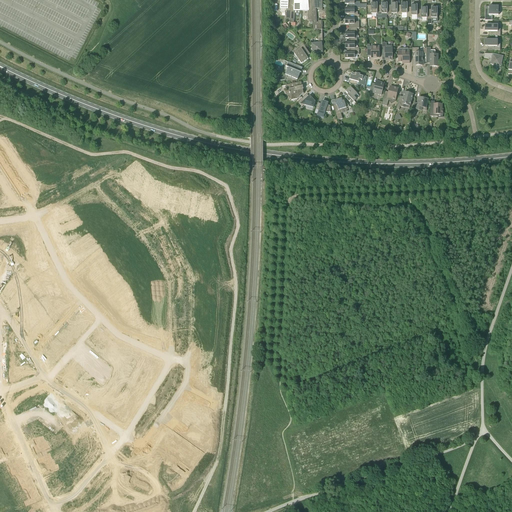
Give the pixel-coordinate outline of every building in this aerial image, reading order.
[(288,0),(280,0),(281,9),(280,12),(285,12),(285,11),(286,11),(286,20),(290,20),(291,0),(288,0)] [(290,20),(290,23),(291,23),(291,25),(291,26),(295,26),(295,23),(294,23),(294,20),(295,14),(295,11),(301,11),(301,2),(297,2),(298,1),(291,0),(290,20)] [(305,2),(301,2),(301,11),(308,11),(308,20),(312,20),(311,0),(305,1),(305,2)] [(322,9),(322,2),(321,0),(313,0),(311,0),(312,20),(313,30),(315,30),(321,30),(322,30),(322,21),(318,21),(318,23),(317,23),(316,9),(318,9),(318,10),(322,10),(322,9)] [(344,0),(345,4),(349,4),(349,5),(350,6),(350,8),(354,8),(354,9),(357,9),(357,8),(367,8),(367,4),(360,4),(360,2),(354,2),(354,0),(344,0)] [(367,6),(367,15),(372,15),(372,17),(376,17),(376,14),(377,14),(377,6),(377,3),(371,3),(371,6),(367,6)] [(382,14),(387,14),(387,6),(387,3),(381,3),(381,6),(377,6),(377,14),(377,15),(382,15),(382,14)] [(387,14),(387,15),(392,15),(392,14),(397,14),(397,6),(397,3),(391,3),(391,6),(387,6),(387,14)] [(397,14),(397,15),(399,15),(402,15),(402,17),(407,17),(407,14),(407,8),(407,3),(401,3),(401,6),(397,6),(397,14)] [(407,14),(407,17),(409,17),(412,17),(412,16),(417,16),(417,10),(417,5),(411,5),(411,8),(407,8),(407,14)] [(500,13),(500,7),(485,7),(485,21),(492,21),(493,16),(498,16),(498,12),(500,13)] [(355,18),(355,19),(359,19),(359,15),(358,15),(358,12),(354,12),(354,9),(354,8),(350,8),(345,9),(345,15),(349,14),(349,15),(350,16),(350,18),(355,18)] [(421,10),(417,10),(417,16),(417,20),(422,20),(422,19),(427,19),(427,10),(427,8),(421,8),(421,10)] [(438,14),(438,13),(438,9),(437,9),(437,8),(431,8),(431,10),(427,10),(427,19),(427,24),(429,24),(432,24),(432,19),(437,18),(437,14),(438,14)] [(355,22),(355,19),(355,18),(350,18),(345,19),(345,24),(349,24),(349,25),(350,26),(350,29),(357,29),(359,29),(359,25),(359,22),(357,22),(355,22)] [(488,36),(500,36),(500,25),(494,25),(494,24),(488,24),(488,25),(485,25),(485,31),(488,31),(488,36)] [(357,29),(350,29),(350,32),(349,32),(349,33),(345,33),(345,39),(349,39),(355,39),(355,35),(357,35),(357,29)] [(355,49),(355,48),(355,45),(357,45),(357,38),(355,39),(349,39),(350,40),(350,43),(345,43),(345,49),(349,49),(355,49)] [(312,48),(311,49),(313,51),(313,54),(318,53),(319,52),(321,53),(322,53),(322,52),(322,51),(321,50),(322,48),(322,39),(318,39),(318,44),(312,44),(312,48)] [(488,51),(500,51),(500,40),(494,40),(494,39),(488,39),(488,40),(485,40),(485,46),(488,46),(488,51)] [(385,43),(382,43),(382,58),(382,55),(385,55),(385,61),(392,61),(392,49),(385,49),(385,43)] [(310,54),(303,44),(297,49),(298,51),(294,54),(296,57),(293,59),(297,62),(298,62),(299,61),(301,64),(308,59),(306,57),(310,54)] [(371,47),(367,47),(367,57),(371,57),(373,58),(379,58),(379,47),(371,47)] [(355,49),(349,49),(350,50),(351,50),(351,53),(345,53),(345,59),(350,59),(350,60),(354,60),(354,59),(355,59),(355,55),(359,55),(359,48),(355,48),(355,49)] [(409,52),(409,49),(407,48),(400,48),(398,50),(398,62),(403,62),(403,64),(409,64),(409,52)] [(412,57),(415,57),(416,66),(423,66),(422,65),(423,65),(423,61),(422,61),(422,53),(419,53),(419,48),(412,48),(412,57)] [(431,48),(426,48),(426,49),(426,53),(426,64),(430,64),(430,67),(438,67),(438,65),(439,65),(438,61),(438,55),(435,55),(435,51),(431,51),(431,48)] [(501,67),(503,56),(493,54),(484,54),(484,58),(491,60),(490,65),(495,66),(495,68),(500,69),(500,67),(501,67)] [(302,68),(289,62),(287,67),(286,67),(287,68),(287,70),(287,72),(285,75),(297,80),(298,79),(302,68)] [(352,73),(349,84),(356,86),(361,88),(363,88),(364,86),(365,82),(365,81),(362,80),(363,76),(360,76),(360,74),(355,73),(355,74),(352,73)] [(370,90),(369,95),(373,96),(374,91),(373,93),(376,94),(381,95),(384,84),(378,83),(378,82),(376,81),(375,84),(372,83),(371,87),(370,90)] [(301,82),(285,86),(286,88),(288,88),(288,91),(289,92),(288,92),(288,94),(289,94),(290,100),(291,99),(291,101),(297,100),(303,93),(303,92),(303,89),(303,86),(302,86),(301,83),(301,82)] [(383,102),(382,105),(387,106),(388,100),(390,101),(391,100),(391,99),(396,100),(397,95),(398,95),(397,93),(398,89),(392,87),(390,87),(390,88),(388,93),(385,92),(383,102)] [(345,98),(350,103),(352,105),(354,106),(356,104),(356,103),(354,101),(356,99),(355,98),(355,97),(359,93),(356,91),(354,91),(351,88),(346,92),(348,94),(348,96),(346,98),(345,98)] [(405,105),(410,106),(413,95),(404,92),(403,97),(400,96),(396,109),(399,110),(400,107),(404,108),(405,105)] [(307,95),(298,103),(302,107),(304,105),(307,106),(313,108),(315,102),(311,98),(309,96),(308,96),(307,95)] [(336,104),(333,105),(338,120),(342,119),(340,110),(350,107),(345,101),(342,101),(342,98),(335,101),(336,104)] [(414,105),(412,113),(413,113),(414,113),(415,113),(416,113),(417,110),(421,111),(422,108),(426,109),(426,108),(428,99),(419,98),(418,103),(417,106),(414,105)] [(325,113),(330,113),(330,106),(325,105),(325,103),(326,103),(322,102),(321,105),(321,104),(318,103),(314,114),(318,115),(318,116),(323,118),(325,113)] [(438,117),(438,115),(443,115),(443,110),(441,110),(442,105),(436,105),(434,105),(435,102),(431,102),(429,117),(438,117)] [(6,289),(0,296),(4,300),(11,293),(6,289)] [(14,299),(6,304),(9,308),(17,303),(14,299)] [(17,303),(9,308),(13,313),(13,312),(20,308),(17,303)] [(20,308),(13,312),(13,313),(16,317),(24,312),(20,307),(20,308)] [(80,307),(76,311),(83,317),(87,313),(80,307)] [(76,311),(73,315),(80,321),(83,317),(76,311)] [(24,312),(16,317),(19,321),(27,316),(24,312)] [(73,315),(70,319),(76,325),(80,321),(73,315)] [(27,316),(19,321),(22,326),(30,321),(27,316)] [(70,319),(66,323),(73,329),(76,325),(70,319)] [(22,326),(25,331),(30,327),(30,328),(33,326),(30,321),(22,326)] [(66,323),(63,326),(70,333),(73,329),(66,323)] [(63,326),(59,330),(66,336),(70,333),(63,326)] [(30,327),(25,331),(30,339),(35,335),(30,328),(30,327)] [(58,331),(54,336),(62,344),(67,339),(58,331)] [(54,336),(50,341),(58,349),(62,344),(54,336)] [(50,341),(45,346),(54,353),(58,349),(50,341)] [(45,346),(41,350),(50,358),(54,353),(45,346)] [(41,350),(37,355),(45,363),(50,358),(41,350)] [(65,366),(57,374),(62,379),(70,370),(65,366)] [(70,370),(62,379),(67,383),(75,374),(70,370)] [(75,374),(67,383),(72,387),(79,378),(75,374)] [(79,378),(72,387),(76,391),(84,383),(79,378)] [(84,383),(76,391),(81,396),(89,387),(84,383)] [(42,385),(33,388),(35,394),(44,391),(42,385)] [(33,388),(27,390),(28,390),(31,399),(36,397),(35,394),(33,388)] [(28,390),(22,392),(26,401),(31,400),(31,399),(28,390)] [(93,391),(87,399),(92,402),(98,395),(93,391)] [(22,392),(17,394),(19,400),(20,403),(26,401),(22,392)] [(53,392),(48,400),(53,404),(58,396),(53,392)] [(17,394),(8,398),(10,403),(19,400),(17,394)] [(98,395),(92,402),(96,406),(102,398),(98,395)] [(58,396),(53,404),(57,406),(62,399),(58,396)] [(102,398),(96,406),(101,410),(106,402),(102,399),(102,398)] [(62,399),(57,406),(61,409),(66,402),(62,399)] [(66,402),(61,409),(65,412),(71,405),(66,402)] [(106,402),(101,410),(106,413),(111,405),(106,402)] [(119,405),(117,407),(122,411),(124,408),(130,413),(134,407),(127,402),(123,407),(119,405)] [(71,405),(65,412),(69,415),(75,408),(71,405)] [(75,408),(69,415),(74,419),(80,411),(75,407),(75,408)] [(119,413),(115,418),(116,418),(115,419),(119,422),(119,421),(123,423),(127,418),(120,414),(122,411),(117,407),(115,410),(119,413)] [(82,419),(77,423),(79,426),(82,431),(90,427),(88,421),(84,423),(82,419)] [(30,427),(24,430),(29,440),(35,437),(30,427)] [(84,436),(80,438),(81,441),(84,440),(86,439),(87,439),(86,436),(93,432),(90,427),(82,431),(84,436)] [(0,439),(0,441),(0,440),(0,444),(3,443),(1,440),(9,437),(7,431),(0,434),(0,439)] [(38,446),(34,448),(37,454),(47,449),(42,438),(35,441),(38,446)] [(84,440),(81,441),(83,444),(87,442),(89,448),(91,447),(98,444),(95,438),(88,441),(87,439),(86,439),(84,440)] [(3,443),(0,444),(0,447),(3,446),(5,452),(6,451),(7,452),(10,451),(10,450),(14,448),(12,442),(4,446),(3,443)] [(89,448),(85,450),(87,453),(91,452),(94,458),(94,457),(95,458),(99,457),(98,456),(102,454),(99,447),(93,451),(91,447),(89,448)] [(45,457),(37,460),(40,466),(49,462),(46,456),(51,454),(50,451),(44,454),(45,457)] [(79,461),(74,466),(83,473),(88,468),(82,463),(84,460),(79,456),(77,459),(79,461)] [(21,460),(11,465),(14,471),(11,472),(12,476),(18,473),(17,470),(24,466),(21,460)] [(49,462),(40,466),(43,472),(51,469),(52,472),(58,469),(56,466),(52,468),(49,462)] [(71,471),(67,476),(76,484),(80,479),(73,473),(75,471),(71,466),(68,469),(71,471)] [(28,472),(17,477),(22,488),(29,485),(27,480),(30,478),(28,472)] [(63,483),(57,485),(61,494),(66,492),(63,484),(66,483),(64,477),(61,478),(63,483)] [(52,488),(51,488),(52,492),(53,492),(55,496),(61,494),(57,485),(52,487),(52,488)] [(35,487),(29,490),(33,500),(40,498),(35,487)]
